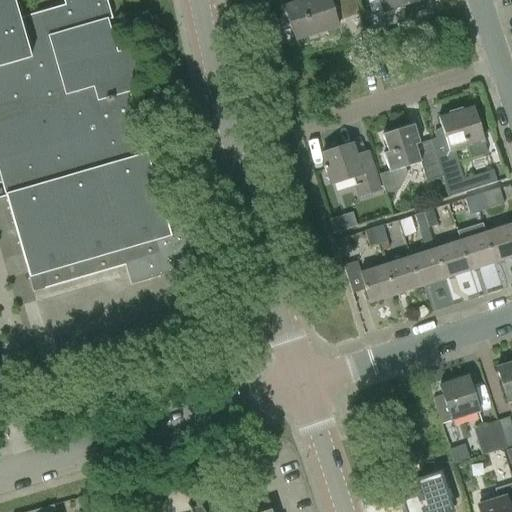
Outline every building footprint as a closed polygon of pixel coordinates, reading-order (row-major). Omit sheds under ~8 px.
[(29,278),(33,292),(44,289),(124,266),(130,286),(195,267),(181,218),(166,222),(129,93),(138,75),(131,49),(117,53),(101,0),(0,0),(0,183),(1,183),(29,278)] [(338,28),(336,22),(358,15),(353,0),(301,0),(283,6),(294,42),(338,28)] [(380,0),(384,13),(423,1),(422,0),(380,0)] [(448,198),(496,183),(492,171),(463,180),(454,152),(468,147),(471,158),(487,154),(472,107),(462,111),(461,109),(448,113),(448,115),(438,118),(444,136),(431,140),(442,177),(441,177),(448,198)] [(404,169),(420,164),(425,182),(441,177),(442,177),(431,140),(419,144),(413,126),(382,136),(387,153),(383,154),(388,172),(378,175),(384,194),(398,190),(406,174),(404,169)] [(351,145),(321,155),(330,185),(352,178),(355,186),(353,187),(357,198),(381,191),(371,159),(357,164),(351,145)] [(503,204),(498,188),(473,197),(478,213),(503,204)] [(464,199),(469,215),(478,213),(473,197),(464,199)] [(432,210),(423,213),(428,229),(437,226),(432,210)] [(428,229),(423,213),(414,216),(419,231),(428,229)] [(395,230),(393,222),(382,226),(382,225),(373,228),(378,245),(383,260),(392,257),(391,255),(392,255),(389,245),(388,245),(387,242),(386,242),(384,234),(395,230)] [(484,233),(494,263),(511,257),(511,231),(510,225),(484,233)] [(369,248),(378,245),(373,228),(364,231),(369,248)] [(455,243),(465,273),(494,263),(484,233),(455,243)] [(428,251),(438,281),(465,273),(455,243),(428,251)] [(410,257),(419,287),(438,281),(428,251),(410,257)] [(21,255),(6,259),(12,278),(26,273),(21,255)] [(385,265),(394,295),(419,287),(410,257),(385,265)] [(394,295),(385,265),(360,273),(356,262),(343,266),(352,294),(365,290),(369,303),(394,295)] [(511,362),(496,367),(510,414),(511,413),(511,362)] [(450,422),(478,413),(466,377),(439,386),(442,395),(432,398),(440,424),(450,421),(450,422)] [(511,446),(511,429),(508,418),(496,422),(505,449),(511,446)] [(487,455),(505,449),(496,422),(478,428),(487,455)] [(511,511),(511,480),(511,481),(511,479),(504,481),(506,486),(494,490),(497,499),(477,505),(479,511),(511,511)] [(270,511),(270,510),(265,511),(263,511),(254,498),(243,484),(236,494),(227,503),(217,510),(213,511),(203,511),(200,507),(190,510),(189,505),(188,505),(189,511),(270,511)]
